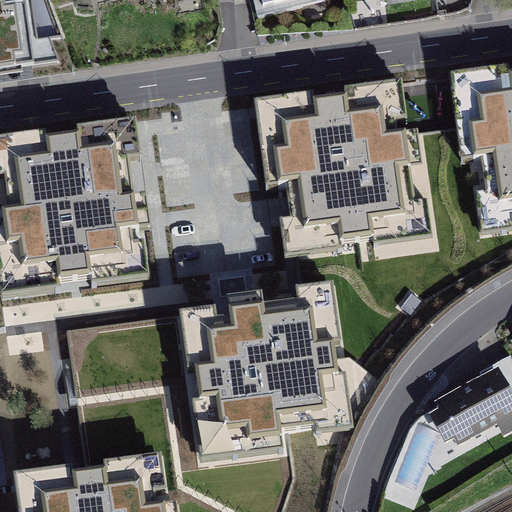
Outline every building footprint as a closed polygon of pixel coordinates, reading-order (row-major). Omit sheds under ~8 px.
[(24,0),(0,0),(0,71),(60,64),(51,38),(30,41),(24,0)] [(337,0),(264,0),(267,16),(338,3),(337,0)] [(511,50),(438,61),(455,168),(476,165),(478,185),(465,186),(473,248),(511,240),(511,50)] [(322,86),(245,91),(259,192),(278,191),(280,207),(269,208),(283,269),(352,263),(349,247),(366,246),(368,263),(446,250),(434,185),(422,186),(419,171),(427,171),(421,122),(411,122),(405,68),(337,77),(337,85),(322,86)] [(46,120),(0,126),(0,195),(1,204),(0,203),(0,304),(68,297),(66,287),(85,286),(87,295),(158,286),(148,237),(134,238),(133,226),(147,227),(146,187),(136,187),(134,169),(147,167),(142,110),(56,120),(57,131),(49,132),(46,120)] [(209,306),(182,310),(202,450),(260,439),(335,427),(319,304),(271,309),(267,290),(226,295),(228,306),(211,314),(209,306)] [(511,431),(511,388),(500,366),(436,400),(440,406),(430,412),(445,440),(455,435),(459,443),(496,423),(503,437),(511,431)] [(166,511),(162,471),(26,487),(29,511),(166,511)]
